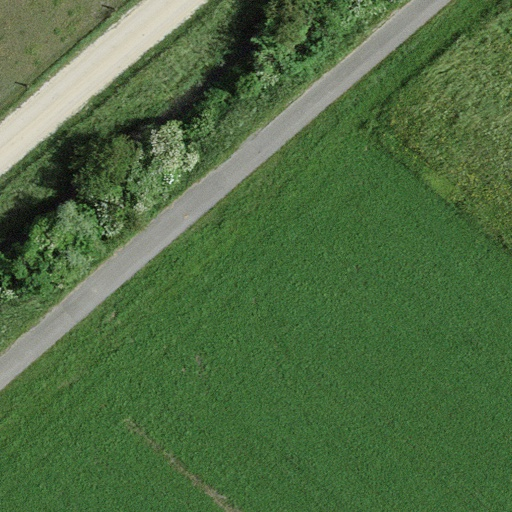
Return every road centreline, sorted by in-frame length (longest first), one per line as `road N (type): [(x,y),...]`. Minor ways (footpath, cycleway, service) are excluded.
road 1 (track): [(422,0),(0,361)]
road 2 (track): [(163,0),(0,141)]
